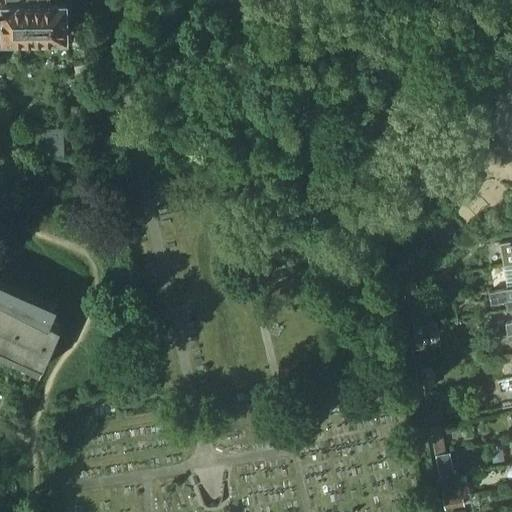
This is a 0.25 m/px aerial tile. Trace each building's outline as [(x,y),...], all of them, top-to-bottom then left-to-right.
[(0,0),(0,43),(6,44),(6,37),(71,36),(70,0),(0,0)] [(46,142),(65,142),(65,130),(46,130),(46,142)] [(504,264),(511,262),(511,238),(500,241),(504,264)] [(397,257),(398,269),(408,268),(407,256),(397,257)] [(405,282),(407,293),(418,291),(416,280),(405,282)] [(511,285),(507,286),(489,289),(491,301),(506,298),(508,309),(511,308),(511,285)] [(61,324),(51,319),(0,293),(0,351),(41,370),(43,364),(44,364),(61,324)] [(420,309),(419,302),(410,304),(412,310),(420,309)] [(437,322),(413,326),(417,348),(441,344),(437,322)] [(511,331),(507,332),(500,333),(501,340),(511,338),(511,331)] [(434,368),(421,370),(424,386),(437,384),(434,368)] [(428,409),(430,419),(442,417),(440,407),(428,409)] [(434,443),(435,452),(446,451),(444,441),(434,443)] [(449,468),(446,451),(435,452),(439,470),(449,468)] [(456,475),(458,484),(466,482),(465,474),(456,475)] [(445,499),(447,507),(462,504),(460,496),(445,499)]
